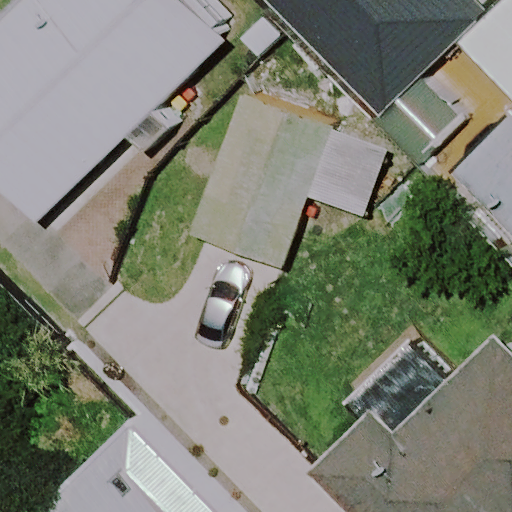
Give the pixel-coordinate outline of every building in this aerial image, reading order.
[(230,36),(194,0),(15,0),(0,15),(0,175),(44,220),(230,36)] [(394,148),(249,96),(199,237),(286,268),(311,199),(369,220),(394,148)] [(511,124),(461,173),(511,225),(511,124)] [(457,382),(412,337),(350,399),(370,419),(315,475),(352,511),(511,511),(511,343),(503,335),(457,382)] [(224,511),(139,429),(57,511),(224,511)]
